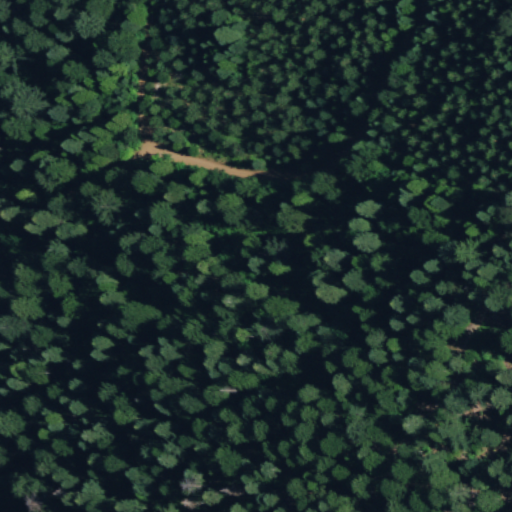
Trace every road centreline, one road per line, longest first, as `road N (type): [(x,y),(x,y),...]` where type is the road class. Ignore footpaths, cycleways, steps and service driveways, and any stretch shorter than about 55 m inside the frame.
road 1 (residential): [(0,252),(59,202),(123,166),(163,156),(288,179),(325,166),(359,136),(424,0)]
road 2 (track): [(146,0),(135,107),(163,156)]
